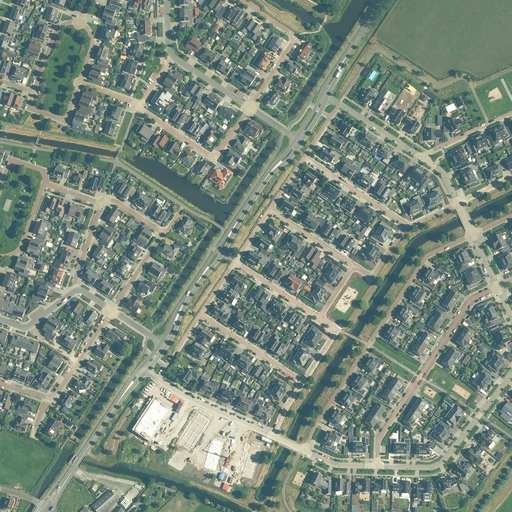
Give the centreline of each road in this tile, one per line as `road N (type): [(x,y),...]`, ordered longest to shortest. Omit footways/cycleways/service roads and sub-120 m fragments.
road 1 (residential): [(471,234),(426,257),(303,450)]
road 2 (tertiary): [(162,345),(262,181),(297,140)]
road 3 (residential): [(496,286),(469,302),(377,437),(376,465)]
road 4 (residential): [(511,372),(441,461),(376,465)]
road 5 (tertiary): [(45,508),(143,367)]
road 6 (residential): [(249,106),(213,159),(138,106)]
road 7 (residential): [(249,106),(296,37),(241,0)]
road 8 (residential): [(273,436),(190,399),(143,367)]
road 9 (residential): [(303,382),(199,313)]
road 10 (residential): [(406,225),(303,157)]
